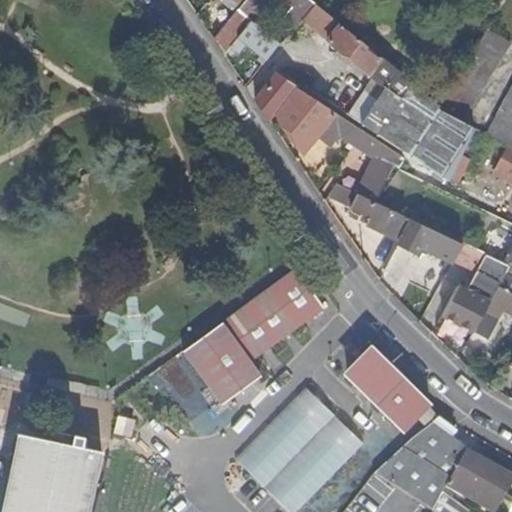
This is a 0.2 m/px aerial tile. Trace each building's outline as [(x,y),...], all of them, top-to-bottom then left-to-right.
[(309,0),(246,0),(238,10),(250,20),(253,23),(270,0),(282,0),(291,7),(295,4),(308,15),(315,5),(309,0)] [(281,20),(295,31),(303,21),(308,15),(295,4),(291,7),(281,20)] [(450,181),(460,160),(474,129),(461,122),(436,109),(438,104),(371,50),(317,7),(315,5),(308,15),(303,21),(372,77),(384,88),(377,99),(364,90),(347,115),(407,154),(438,174),(450,181)] [(238,10),(213,40),(224,54),(229,46),(250,20),(238,10)] [(244,41),(265,61),(279,44),(253,23),(250,20),(229,46),(237,53),(244,41)] [(486,29),(480,39),(439,107),(462,120),(509,45),(486,29)] [(254,100),(268,120),(275,112),(295,87),(275,74),(254,100)] [(372,77),(364,90),(377,99),(384,88),(372,77)] [(304,154),(319,136),(336,114),(295,87),(275,112),(304,154)] [(511,88),(488,135),(511,146),(511,88)] [(359,148),(368,134),(336,114),(319,136),(330,146),(339,135),(359,148)] [(394,166),(398,168),(404,159),(368,134),(359,148),(378,160),(361,194),(376,202),(394,166)] [(511,155),(504,151),(494,170),(511,179),(511,155)] [(460,160),(450,181),(460,186),(470,164),(460,160)] [(438,174),(435,178),(446,186),(450,181),(438,174)] [(412,219),(376,202),(361,194),(337,183),(329,195),(332,198),(372,217),(366,225),(400,241),(412,219)] [(463,244),(412,219),(400,241),(399,244),(418,253),(421,246),(452,261),(453,262),(463,244)] [(436,219),(432,228),(450,236),(454,228),(436,219)] [(472,271),(476,273),(485,255),(463,244),(453,262),(472,271)] [(443,315),(473,332),(473,331),(508,266),(485,255),(476,273),(467,288),(459,285),(443,315)] [(473,331),(473,332),(486,338),(502,308),(511,314),(511,267),(508,266),(473,331)] [(298,269),(187,351),(228,402),(266,374),(256,360),(329,306),(298,269)] [(379,352),(351,382),(404,432),(432,402),(379,352)] [(186,360),(178,365),(141,390),(142,392),(133,398),(141,409),(187,378),(195,372),(186,360)] [(308,387),(239,461),(291,511),(301,511),(367,444),(308,387)] [(454,428),(439,417),(410,439),(506,494),(511,482),(511,468),(488,454),(484,460),(465,448),(467,444),(452,432),(454,428)] [(86,511),(99,454),(15,436),(0,504),(0,511),(86,511)] [(506,494),(410,439),(390,455),(403,463),(446,488),(447,485),(495,511),(498,507),(506,494)] [(403,463),(390,455),(385,459),(375,473),(437,511),(467,511),(469,510),(444,492),(446,488),(403,463)] [(510,511),(511,509),(511,497),(506,494),(498,507),(505,511),(510,511)]
